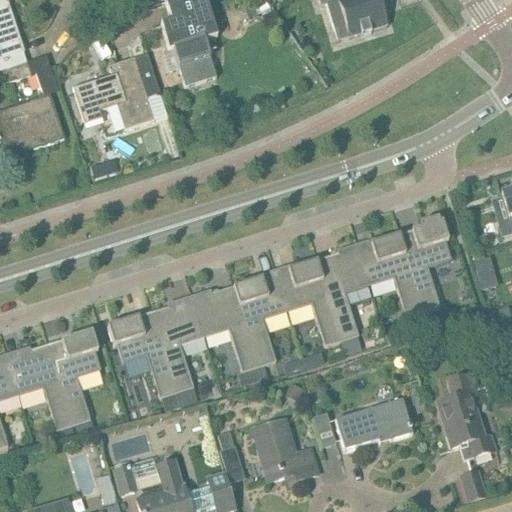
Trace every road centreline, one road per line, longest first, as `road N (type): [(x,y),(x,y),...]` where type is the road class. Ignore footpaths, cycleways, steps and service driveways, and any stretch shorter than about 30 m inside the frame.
road 1 (residential): [(0,324),(433,188),(442,167),(435,139)]
road 2 (secondary): [(0,280),(435,139)]
